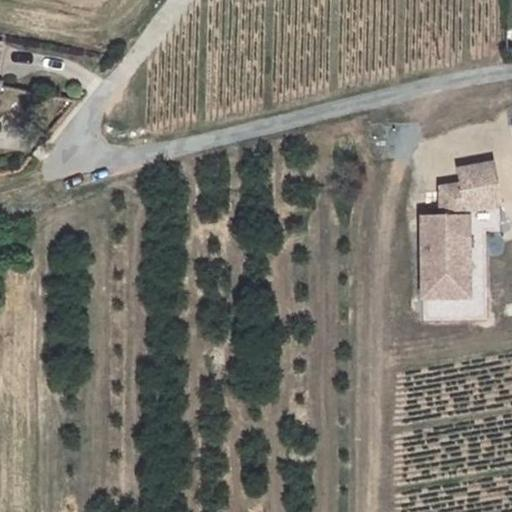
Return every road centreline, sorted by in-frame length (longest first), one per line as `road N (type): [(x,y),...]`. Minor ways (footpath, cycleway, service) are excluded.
road 1 (residential): [(51,173),(511,71)]
road 2 (track): [(379,511),(391,195),(404,95)]
road 3 (track): [(174,0),(51,173),(0,190)]
